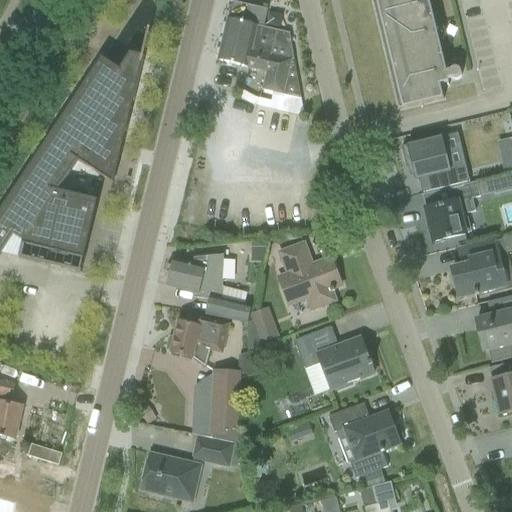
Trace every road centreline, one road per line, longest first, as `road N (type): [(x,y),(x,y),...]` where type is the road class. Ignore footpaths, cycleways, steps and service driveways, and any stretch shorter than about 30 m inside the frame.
road 1 (residential): [(304,0),(335,140),(468,511)]
road 2 (residential): [(80,511),(198,0)]
